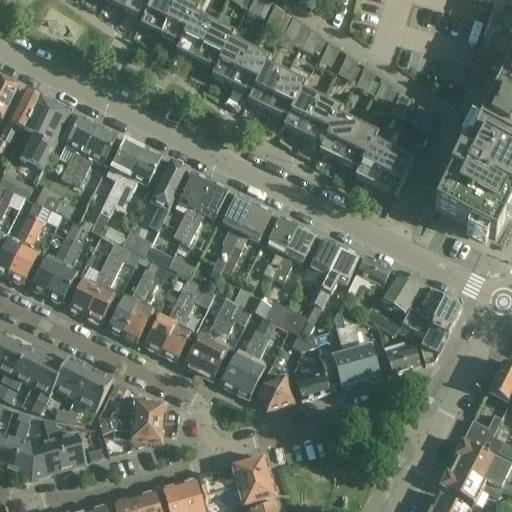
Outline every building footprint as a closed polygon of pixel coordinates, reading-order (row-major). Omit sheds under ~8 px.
[(105,0),(104,5),(124,15),(131,0),(105,0)] [(131,0),(124,15),(142,24),(144,25),(156,0),(131,0)] [(139,30),(160,40),(178,5),(169,0),(156,0),(144,25),(142,24),(139,30)] [(483,127),(481,131),(511,146),(511,0),(495,0),(460,116),(483,127)] [(160,40),(178,49),(180,50),(195,20),(196,21),(199,15),(178,5),(160,40)] [(175,55),(196,65),(214,30),(196,21),(195,20),(180,50),(178,49),(175,55)] [(196,65),(214,74),(215,75),(230,45),(232,46),(235,40),(214,30),(196,65)] [(211,80),(232,91),(250,55),(232,46),(230,45),(215,75),(214,74),(211,80)] [(232,91),(250,100),(251,100),(266,70),(267,71),(270,65),(250,55),(232,91)] [(247,105),(268,116),(285,80),(267,71),(266,70),(251,100),(250,100),(247,105)] [(306,90),(285,80),(268,116),(286,125),(287,125),(302,95),(303,96),(306,90)] [(0,81),(0,124),(1,125),(19,90),(16,89),(15,86),(10,84),(7,85),(0,81)] [(25,93),(0,142),(0,157),(2,158),(8,147),(10,148),(16,136),(14,135),(16,132),(22,135),(40,101),(38,100),(37,98),(33,96),(31,97),(25,93)] [(304,141),(322,105),(303,96),(302,95),(287,125),(286,125),(283,131),(304,141)] [(30,139),(18,162),(42,174),(71,117),(48,105),(40,101),(22,135),(30,139)] [(342,115),(322,105),(304,141),(322,150),(323,151),(338,121),(339,121),(342,115)] [(79,121),(59,163),(69,168),(61,184),(63,185),(70,188),(99,130),(91,127),(90,124),(86,122),(83,123),(81,122),(79,121)] [(339,166),(357,130),(339,121),(338,121),(323,151),(322,150),(319,156),(339,166)] [(99,130),(70,188),(80,193),(94,166),(102,170),(117,140),(115,139),(114,136),(110,134),(107,135),(99,130)] [(378,140),(357,130),(339,166),(357,175),(359,176),(374,146),(375,146),(378,140)] [(511,146),(481,131),(480,130),(469,150),(466,149),(460,161),(458,160),(458,161),(450,179),(449,178),(448,179),(450,180),(434,212),(469,230),(466,236),(485,246),(488,239),(495,243),(511,207),(511,146)] [(111,194),(99,218),(109,222),(114,213),(143,153),(135,149),(134,146),(129,144),(127,144),(125,143),(110,173),(106,181),(116,185),(111,194)] [(393,155),(375,146),(374,146),(359,176),(357,175),(355,181),(375,191),(393,155)] [(143,153),(114,213),(123,217),(138,186),(147,191),(161,162),(159,161),(158,159),(154,156),(151,157),(143,153)] [(393,155),(375,191),(395,201),(413,165),(393,155)] [(189,173),(170,164),(150,204),(161,209),(150,231),(158,235),(189,173)] [(182,224),(173,242),(181,246),(211,187),(202,182),(201,180),(197,178),(194,178),(192,177),(177,207),(188,212),(182,224)] [(211,187),(181,246),(189,250),(205,219),(214,224),(229,195),(226,194),(225,192),(221,190),(218,190),(211,187)] [(37,189),(29,205),(41,211),(49,195),(37,189)] [(215,269),(212,275),(219,278),(220,276),(255,208),(247,205),(245,202),(241,200),(238,200),(236,199),(222,229),(233,234),(228,235),(221,248),(222,251),(224,252),(215,269)] [(7,243),(0,256),(0,278),(2,278),(7,281),(33,230),(35,225),(42,212),(33,208),(14,246),(7,243)] [(255,208),(220,276),(229,281),(242,255),(241,255),(247,242),(258,247),(273,218),(271,216),(269,214),(265,212),(262,212),(255,208)] [(267,269),(261,279),(271,284),(298,230),(290,226),(289,224),(285,222),(282,222),(280,221),(265,252),(276,257),(270,270),(267,269)] [(33,230),(7,281),(13,283),(14,286),(18,289),(21,288),(23,289),(38,258),(30,254),(40,234),(42,229),(35,225),(33,230)] [(298,230),(271,284),(280,289),(289,271),(290,264),(293,264),(294,265),(302,269),(316,239),(314,238),(313,236),(309,234),(306,234),(298,230)] [(321,279),(307,307),(314,310),(342,252),(334,248),(333,246),(329,244),(326,244),(324,243),(309,273),(321,279)] [(45,262),(30,292),(32,293),(33,296),(37,298),(40,297),(47,301),(71,250),(64,246),(54,267),(45,262)] [(83,282),(68,311),(70,313),(71,315),(75,317),(78,316),(87,321),(121,252),(114,249),(94,288),(83,282)] [(71,250),(47,301),(51,303),(52,306),(56,308),(59,307),(61,308),(76,278),(68,274),(78,253),(71,250)] [(121,252),(87,321),(89,322),(88,324),(97,328),(98,326),(101,328),(116,299),(107,295),(127,255),(121,252)] [(342,252),(314,310),(321,314),(328,300),(330,301),(337,288),(345,292),(360,261),(358,260),(357,258),(353,256),(350,256),(342,252)] [(352,286),(347,298),(356,302),(362,291),(371,296),(373,292),(379,295),(381,292),(382,292),(391,274),(365,261),(364,263),(352,286)] [(108,331),(123,339),(148,287),(152,279),(146,276),(131,305),(123,301),(108,331)] [(400,331),(401,329),(424,290),(396,277),(380,304),(398,315),(391,326),(400,331)] [(144,351),(159,359),(195,287),(188,283),(167,325),(159,321),(144,351)] [(148,287),(123,339),(137,346),(153,316),(144,311),(155,290),(148,287)] [(195,287),(159,359),(176,367),(191,337),(182,332),(202,290),(195,287)] [(424,290),(401,329),(412,334),(426,341),(420,353),(424,370),(434,367),(459,318),(462,313),(460,309),(424,290)] [(254,319),(260,307),(251,302),(245,314),(254,319)] [(182,372),(197,379),(232,308),(226,305),(208,342),(200,338),(182,372)] [(276,330),(284,314),(271,307),(269,312),(260,307),(254,319),(262,323),(263,324),(269,327),(276,330)] [(239,312),(232,308),(197,379),(212,386),(229,352),(221,348),(239,312)] [(298,341),(305,327),(306,325),(284,314),(276,330),(297,340),(298,341)] [(338,359),(331,361),(340,392),(342,391),(345,393),(350,392),(352,388),(360,386),(344,331),(340,317),(336,318),(333,325),(343,357),(338,359)] [(269,327),(263,324),(262,323),(256,336),(255,335),(243,360),(236,356),(219,390),(233,397),(269,327)] [(276,330),(269,327),(233,397),(248,405),(265,370),(257,366),(269,342),(276,330)] [(352,328),(344,331),(360,386),(367,384),(370,386),(376,384),(378,381),(379,381),(370,349),(359,352),(352,328)] [(0,362),(9,345),(0,340),(0,362)] [(301,357),(305,344),(298,341),(297,340),(292,351),(301,357)] [(305,344),(301,357),(316,352),(313,341),(305,344)] [(2,386),(8,390),(27,354),(9,345),(0,362),(0,375),(6,378),(2,386)] [(404,350),(403,345),(383,351),(387,365),(391,380),(420,371),(414,351),(412,351),(411,348),(404,350)] [(19,385),(30,390),(44,363),(27,354),(8,390),(15,393),(19,385)] [(52,393),(53,393),(74,404),(89,374),(67,362),(62,371),(63,372),(52,393)] [(44,363),(30,390),(41,396),(37,404),(45,408),(53,393),(52,393),(63,372),(62,371),(44,363)] [(511,397),(511,368),(503,364),(487,396),(508,406),(511,397)] [(387,365),(380,367),(384,382),(391,380),(387,365)] [(295,387),(301,406),(330,397),(326,383),(322,370),(302,376),(304,384),(295,387)] [(272,371),(255,399),(262,402),(265,413),(270,415),(293,408),(285,380),(286,379),(272,371)] [(89,374),(74,404),(96,415),(112,385),(89,374)] [(333,381),(326,383),(330,397),(337,395),(333,381)] [(2,386),(0,389),(0,403),(1,404),(8,390),(2,386)] [(115,387),(108,402),(119,407),(127,392),(115,387)] [(8,390),(1,404),(11,408),(18,394),(15,393),(8,390)] [(115,413),(111,423),(177,430),(178,420),(173,417),(173,416),(161,415),(161,410),(150,409),(151,406),(148,406),(148,405),(142,402),(136,403),(136,405),(133,405),(132,415),(115,413)] [(55,420),(55,423),(64,425),(66,415),(56,414),(55,420)] [(66,415),(64,425),(75,426),(75,425),(77,416),(66,415)] [(30,421),(19,417),(16,425),(27,429),(30,421)] [(473,425),(465,439),(484,449),(485,446),(489,447),(492,441),(501,424),(493,421),(488,432),(473,425)] [(111,424),(98,423),(103,439),(113,435),(114,435),(113,444),(128,445),(128,447),(130,447),(134,451),(139,450),(139,448),(145,449),(145,445),(158,447),(158,442),(168,442),(176,440),(177,430),(111,423),(111,424)] [(2,442),(0,447),(0,472),(12,476),(21,449),(28,431),(19,428),(13,446),(2,442)] [(63,432),(55,434),(66,473),(86,468),(78,440),(66,443),(64,435),(63,432)] [(50,448),(38,451),(46,479),(66,473),(55,434),(47,437),(48,440),(50,448)] [(459,461),(455,470),(500,494),(501,493),(511,471),(480,455),(484,449),(465,439),(462,446),(455,459),(459,461)] [(46,479),(38,451),(32,453),(21,449),(12,476),(31,483),(46,479)] [(212,477),(199,481),(200,483),(205,501),(237,493),(238,497),(255,492),(254,487),(271,482),(269,475),(270,472),(269,467),(266,466),(265,462),(230,472),(233,482),(215,487),(212,477)] [(446,477),(439,490),(443,492),(474,508),(481,494),(496,501),(498,503),(503,494),(501,493),(500,494),(455,470),(450,479),(446,477)] [(237,493),(205,501),(207,509),(217,507),(218,509),(228,506),(227,505),(240,501),(243,511),(276,502),(275,498),(277,495),(275,491),(273,489),(271,482),(254,487),(255,492),(238,497),(237,493)] [(202,511),(195,485),(178,489),(184,511),(202,511)] [(184,511),(178,489),(162,494),(166,511),(184,511)] [(133,503),(135,511),(158,511),(154,496),(133,503)] [(435,499),(431,508),(435,510),(433,511),(464,511),(440,499),(439,501),(435,499)] [(135,511),(133,503),(112,509),(113,511),(135,511)]
